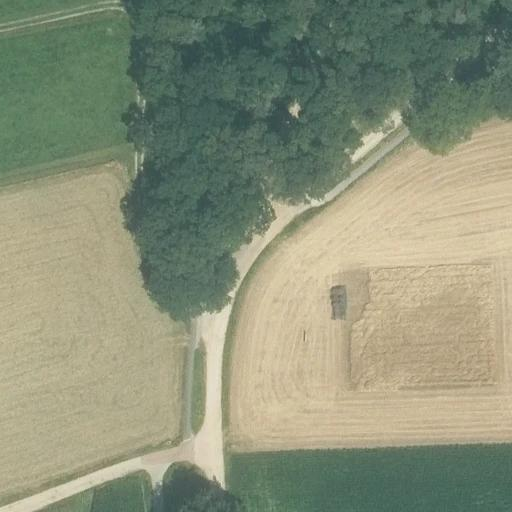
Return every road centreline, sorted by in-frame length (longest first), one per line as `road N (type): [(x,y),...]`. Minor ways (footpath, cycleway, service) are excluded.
road 1 (track): [(511,21),(295,207)]
road 2 (track): [(339,0),(240,259)]
road 3 (track): [(138,151),(151,250),(193,319),(216,337)]
road 4 (track): [(0,511),(153,460)]
